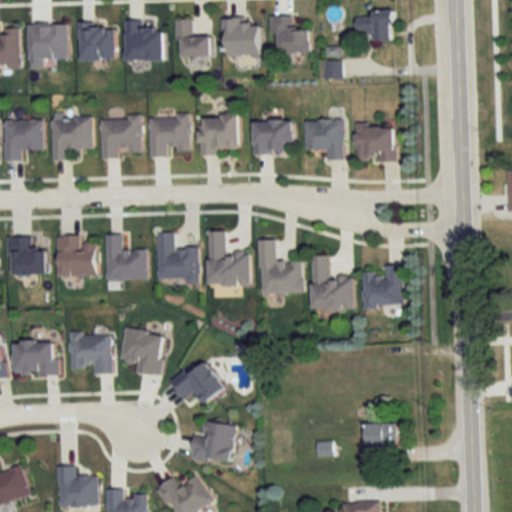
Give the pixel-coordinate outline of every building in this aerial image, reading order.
[(395,10),(376,9),(376,16),(358,16),(357,32),(375,32),(375,40),(395,40),(395,10)] [(226,18),(226,56),(262,56),(262,24),(244,24),(244,18),(226,18)] [(194,19),(178,19),(179,57),(213,56),(213,36),(194,37),(194,19)] [(165,60),(165,28),(144,28),(144,21),(128,21),(128,60),(165,60)] [(70,59),(69,24),(30,24),(30,69),(45,69),(45,59),(70,59)] [(83,60),(117,60),(117,25),(83,25),(83,60)] [(0,26),(0,68),(22,68),(22,26),(0,26)] [(343,79),(343,62),(326,62),(326,78),(343,79)] [(171,157),(171,151),(191,151),(191,116),(151,116),(151,157),(171,157)] [(240,116),(202,116),(203,153),(241,153),(240,116)] [(94,150),(94,117),(54,117),(54,160),(71,160),(71,150),(94,150)] [(102,117),(102,158),(121,158),(121,153),(143,153),(143,117),(102,117)] [(45,150),(45,120),(6,120),(6,161),(24,161),(24,150),(45,150)] [(306,120),(307,150),(327,150),(327,160),(345,160),(344,120),(306,120)] [(294,153),(294,121),(255,121),(255,153),(294,153)] [(397,161),(397,126),(358,126),(358,161),(397,161)] [(227,231),(210,231),(210,285),(250,285),(250,253),(227,253),(227,231)] [(200,247),(177,247),(177,232),(159,232),(160,278),(187,278),(187,283),(200,283),(200,247)] [(60,277),(98,277),(98,242),(82,242),(82,235),(60,236),(60,277)] [(108,279),(148,279),(148,249),(123,249),(123,235),(108,235),(108,279)] [(49,275),(49,248),(33,248),(33,237),(11,237),(11,275),(49,275)] [(260,239),(261,294),(304,293),(304,260),(277,261),(277,239),(260,239)] [(313,255),(314,310),(354,310),(354,277),(330,277),(330,255),(313,255)] [(364,272),(365,306),(405,305),(404,264),(385,264),(386,271),(364,272)] [(164,374),(166,332),(125,330),(124,361),(138,362),(138,373),(164,374)] [(95,374),(113,374),(113,333),(72,333),(72,365),(95,365),(95,374)] [(17,342),(18,376),(59,374),(58,340),(17,342)] [(228,388),(207,360),(175,384),(186,400),(198,390),(208,403),(228,388)] [(196,435),(193,459),(232,464),(237,426),(204,421),(202,436),(196,435)] [(397,446),(397,424),(368,424),(368,449),(362,449),(362,464),(378,464),(378,446),(397,446)] [(0,504),(32,495),(23,466),(0,472),(0,504)] [(61,506),(99,506),(99,476),(78,476),(78,466),(60,466),(61,506)] [(174,511),(199,511),(215,500),(197,476),(182,488),(175,477),(158,490),(174,511)] [(149,511),(149,495),(126,495),(126,490),(108,490),(108,511),(149,511)] [(382,511),(382,502),(341,502),(341,511),(382,511)]
